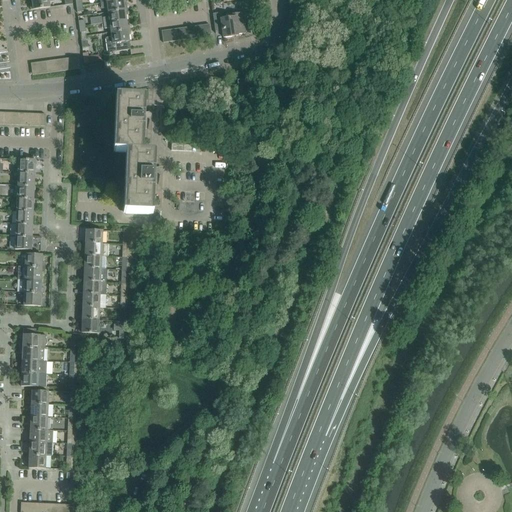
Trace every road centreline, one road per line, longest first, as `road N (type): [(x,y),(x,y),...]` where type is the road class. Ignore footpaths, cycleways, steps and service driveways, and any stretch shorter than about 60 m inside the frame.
road 1 (motorway): [(482,0),(397,178),(278,468)]
road 2 (motorway): [(449,0),(339,266),(278,468)]
road 3 (motorway): [(319,435),(511,6)]
road 4 (motorway): [(319,435),(511,90)]
road 5 (residential): [(77,207),(164,219),(170,168),(158,73)]
road 6 (unclassified): [(423,511),(511,342)]
road 7 (residential): [(158,73),(275,40),(280,0)]
road 8 (residential): [(21,93),(158,73)]
